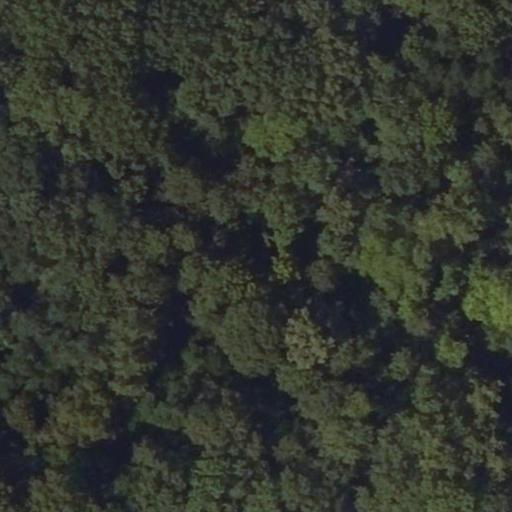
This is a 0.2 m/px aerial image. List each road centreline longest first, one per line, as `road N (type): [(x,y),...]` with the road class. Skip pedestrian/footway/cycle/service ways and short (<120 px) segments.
road 1 (track): [(371,371),(458,179),(511,124)]
road 2 (track): [(511,477),(371,371)]
